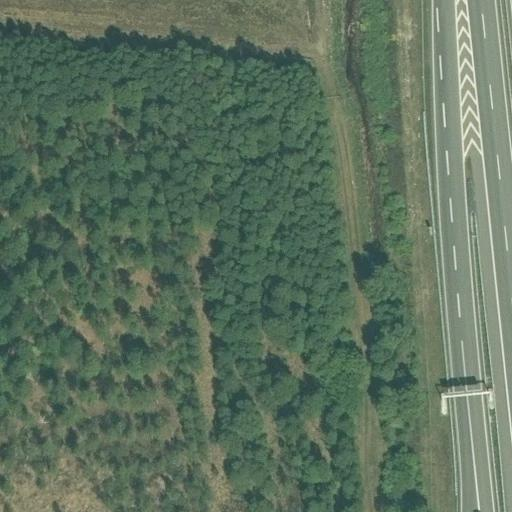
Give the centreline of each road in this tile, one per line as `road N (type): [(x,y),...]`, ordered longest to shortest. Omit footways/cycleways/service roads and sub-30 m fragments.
road 1 (track): [(374,511),(321,0)]
road 2 (motorway): [(441,0),(473,360)]
road 3 (motorway): [(478,0),(511,332)]
road 4 (motorway): [(473,360),(487,511)]
road 5 (motorway): [(473,360),(468,511)]
